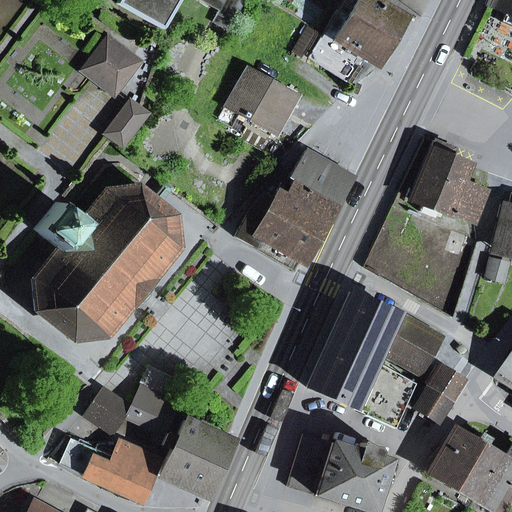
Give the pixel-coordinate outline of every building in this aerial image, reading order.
[(118,0),(117,3),(161,29),(177,0),(118,0)] [(223,19),(232,24),(245,0),(202,0),(219,9),(215,14),(223,19)] [(405,18),(373,0),(343,0),(337,11),(389,42),(405,18)] [(511,0),(486,0),(485,5),(505,14),(501,22),(508,25),(511,26),(511,0)] [(353,85),(373,65),(389,42),(337,11),(309,57),(353,85)] [(107,38),(84,68),(116,92),(139,62),(107,38)] [(246,69),(225,109),(269,133),(291,92),(246,69)] [(269,133),(276,136),(297,96),(291,92),(269,133)] [(129,101),(105,133),(111,138),(121,146),(145,114),(136,106),(129,101)] [(407,201),(474,225),(486,191),(463,182),(469,166),(449,159),(452,150),(431,142),(407,201)] [(305,151),(288,177),(292,182),(333,205),(349,176),(305,151)] [(234,237),(293,271),(333,205),(292,182),(289,187),(281,182),(270,199),(262,195),(246,216),(234,237)] [(149,198),(159,206),(164,198),(170,192),(160,184),(155,191),(149,198)] [(102,191),(79,221),(54,202),(32,230),(55,248),(31,279),(34,311),(71,341),(103,337),(174,247),(171,215),(159,206),(149,198),(135,187),(102,191)] [(511,254),(511,193),(507,206),(500,204),(498,217),(504,219),(496,250),(511,254)] [(490,260),(485,277),(502,282),(507,265),(490,260)] [(414,384),(375,362),(379,350),(395,315),(349,294),(307,387),(366,413),(365,416),(394,429),(414,384)] [(379,350),(418,372),(437,339),(398,317),(379,350)] [(511,354),(497,375),(511,384),(511,354)] [(140,386),(173,402),(182,385),(148,368),(140,386)] [(461,382),(439,368),(428,384),(450,398),(461,382)] [(428,384),(414,408),(435,422),(450,398),(428,384)] [(126,417),(159,432),(174,403),(173,402),(140,386),(130,408),(126,417)] [(83,416),(111,435),(130,408),(102,388),(83,416)] [(162,437),(159,442),(217,470),(230,442),(177,419),(170,434),(175,437),(173,442),(162,437)] [(460,432),(434,474),(475,499),(501,456),(485,447),(489,440),(481,435),(476,441),(460,432)] [(301,435),(286,487),(314,495),(330,443),(301,435)] [(89,458),(90,458),(94,451),(69,440),(59,464),(82,475),(89,458)] [(107,466),(90,458),(89,458),(82,475),(140,501),(159,458),(119,440),(110,458),(107,466)] [(157,475),(205,497),(217,470),(159,442),(156,449),(167,454),(157,475)] [(360,444),(358,452),(330,443),(314,495),(369,511),(372,511),(388,461),(377,458),(379,450),(360,444)] [(500,511),(511,492),(511,445),(504,458),(501,456),(475,499),(497,511),(500,511)] [(107,466),(110,458),(94,451),(90,458),(107,466)]
